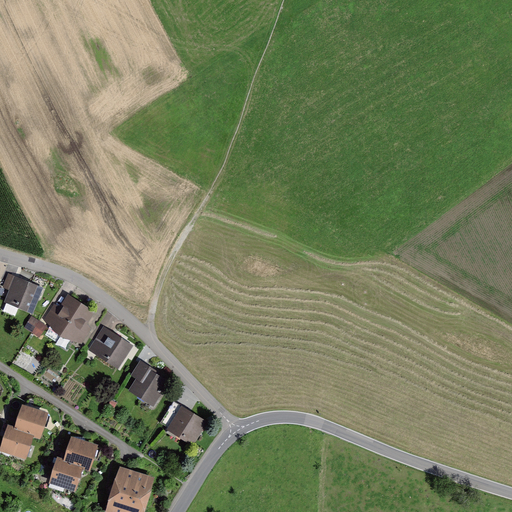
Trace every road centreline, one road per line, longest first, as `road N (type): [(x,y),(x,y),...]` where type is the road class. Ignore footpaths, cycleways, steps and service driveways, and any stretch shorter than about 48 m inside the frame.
road 1 (residential): [(234,430),(101,297),(0,256)]
road 2 (tertiary): [(511,495),(297,419),(266,418),(234,430)]
road 3 (residential): [(129,454),(0,368)]
road 4 (track): [(147,337),(171,258),(209,197)]
